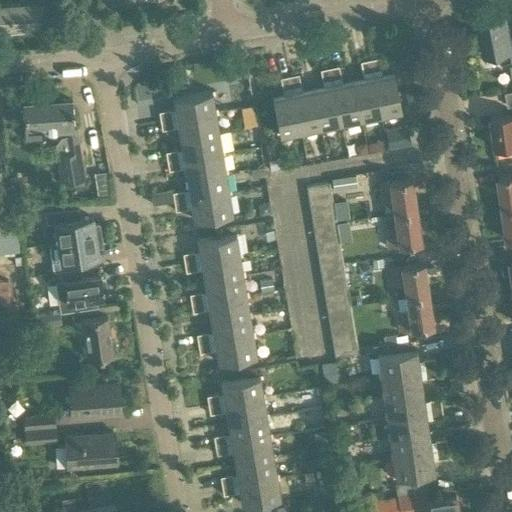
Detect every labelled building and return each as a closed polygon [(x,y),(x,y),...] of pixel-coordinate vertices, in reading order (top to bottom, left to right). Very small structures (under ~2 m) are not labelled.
[(31,0),(31,2),(0,4),(0,26),(9,26),(9,31),(28,30),(28,25),(44,24),(43,2),(56,1),(55,0),(31,0)] [(504,18),(479,23),(486,56),(499,54),(500,63),(511,60),(511,59),(510,51),(511,51),(504,18)] [(377,58),(369,60),(371,71),(380,69),(377,58)] [(369,60),(360,62),(362,73),(371,71),(369,60)] [(338,66),(329,68),(331,79),(340,77),(338,66)] [(329,68),(320,70),(322,81),(331,79),(329,68)] [(381,75),(372,77),(380,117),(383,116),(382,112),(396,109),(397,113),(401,112),(393,72),(392,72),(392,73),(381,75)] [(297,74),(288,76),(291,87),(300,86),(297,74)] [(288,76),(280,78),(282,89),(291,87),(288,76)] [(372,77),(352,81),(360,121),(363,120),(362,116),(376,113),(377,117),(380,117),(372,77)] [(352,81),(332,85),(340,125),(343,124),(342,120),(357,117),(357,121),(360,121),(352,81)] [(332,85),(312,89),(320,129),(323,128),(322,124),(336,121),(337,125),(340,125),(332,85)] [(312,89),(292,93),(300,133),(303,132),(302,128),(316,125),(317,129),(320,129),(312,89)] [(213,90),(172,97),(172,98),(173,97),(177,117),(217,110),(216,108),(213,109),(210,94),(214,94),(213,90)] [(272,96),(271,97),(279,134),(280,134),(280,133),(296,129),(297,133),(300,133),(292,93),(272,97),(272,96)] [(72,99),(22,102),(25,139),(44,137),(44,131),(65,130),(66,137),(59,138),(55,145),(61,185),(84,181),(76,123),(73,123),(72,99)] [(169,109),(158,111),(159,120),(171,118),(169,109)] [(217,110),(177,117),(180,137),(220,131),(220,128),(216,129),(213,114),(217,114),(217,110)] [(511,114),(491,117),(495,148),(511,146),(511,114)] [(171,118),(159,120),(161,129),(173,127),(171,118)] [(220,131),(180,137),(184,158),(224,151),(223,148),(219,149),(217,135),(221,134),(220,131)] [(369,143),(370,151),(382,148),(381,140),(369,143)] [(176,149),(165,151),(166,161),(178,159),(176,149)] [(224,151),(184,158),(187,178),(227,171),(227,169),(223,169),(220,155),(224,154),(224,151)] [(178,159),(166,161),(168,170),(180,168),(178,159)] [(261,168),(251,170),(253,178),(263,176),(261,168)] [(227,171),(187,178),(191,198),(231,191),(230,189),(226,189),(224,175),(228,174),(227,171)] [(511,174),(499,176),(503,208),(511,206),(511,174)] [(23,175),(12,176),(14,205),(25,204),(23,175)] [(410,178),(378,183),(381,203),(393,201),(395,213),(415,210),(410,178)] [(344,180),(332,182),(335,205),(347,203),(344,180)] [(328,182),(306,185),(308,197),(330,193),(328,182)] [(183,190),(172,192),(173,201),(185,199),(183,190)] [(231,191),(191,198),(194,218),(193,218),(193,219),(231,213),(231,212),(230,212),(227,195),(231,195),(231,191)] [(330,193),(308,197),(309,207),(332,204),(330,193)] [(185,199),(173,201),(175,210),(186,208),(185,199)] [(270,212),(268,203),(258,204),(260,214),(270,212)] [(332,204),(309,207),(311,218),(334,214),(332,204)] [(511,206),(503,208),(508,240),(511,239),(511,206)] [(54,224),(56,241),(100,235),(98,223),(92,224),(91,216),(79,217),(77,207),(44,212),(46,225),(54,224)] [(397,225),(384,227),(387,247),(419,242),(415,210),(395,213),(397,225)] [(334,214),(311,218),(313,228),(336,225),(334,214)] [(0,245),(12,245),(11,223),(0,223),(0,245)] [(336,225),(313,228),(314,239),(337,235),(336,225)] [(237,232),(196,238),(196,240),(197,239),(201,259),(241,252),(240,250),(236,251),(234,236),(238,236),(237,232)] [(101,245),(100,235),(56,241),(59,262),(51,263),(52,271),(86,266),(85,256),(97,255),(95,246),(101,245)] [(337,235),(314,239),(316,250),(339,246),(337,235)] [(339,246),(316,250),(318,260),(341,256),(339,246)] [(193,251),(182,253),(183,262),(195,260),(193,251)] [(241,252),(201,259),(204,279),(244,273),(244,270),(240,271),(237,256),(241,256),(241,252)] [(341,256),(318,260),(320,271),(343,267),(341,256)] [(195,260),(183,262),(185,271),(196,269),(195,260)] [(422,262),(390,266),(393,287),(405,285),(407,297),(427,294),(422,262)] [(343,267),(320,271),(321,281),(344,278),(343,267)] [(244,273),(204,279),(208,300),(248,293),(247,290),(243,291),(241,277),(245,276),(244,273)] [(100,274),(54,281),(59,311),(92,306),(91,296),(103,294),(102,291),(105,289),(104,279),(100,277),(100,274)] [(344,278),(321,281),(323,292),(346,288),(344,278)] [(273,288),(271,279),(259,281),(261,290),(273,288)] [(346,288),(323,292),(325,303),(348,299),(346,288)] [(200,291),(189,293),(190,303),(202,301),(200,291)] [(248,293),(208,300),(211,320),(251,313),(251,311),(247,311),(244,297),(248,296),(248,293)] [(409,309),(396,311),(399,331),(431,326),(427,294),(407,297),(409,309)] [(348,299),(325,303),(327,313),(349,309),(348,299)] [(202,301),(190,303),(192,312),(203,310),(202,301)] [(349,309),(327,313),(328,324),(351,320),(349,309)] [(40,328),(60,325),(59,312),(38,315),(40,328)] [(251,313),(211,320),(215,340),(254,333),(254,331),(250,331),(247,317),(251,316),(251,313)] [(106,316),(63,323),(65,334),(83,331),(87,359),(112,355),(106,316)] [(351,320),(328,324),(330,334),(353,330),(351,320)] [(353,330),(330,334),(332,345),(355,341),(353,330)] [(207,332),(195,334),(197,343),(209,341),(207,332)] [(254,333),(215,340),(218,360),(217,360),(217,361),(255,355),(255,354),(254,354),(251,337),(255,337),(254,333)] [(209,341),(197,343),(199,352),(210,350),(209,341)] [(355,341),(332,345),(334,356),(357,352),(355,341)] [(406,341),(379,345),(380,354),(408,350),(406,341)] [(381,372),(377,373),(377,376),(417,370),(414,350),(415,350),(415,349),(408,350),(380,354),(377,354),(377,355),(378,355),(381,372)] [(433,358),(421,360),(423,370),(435,368),(433,358)] [(435,368),(423,370),(424,379),(436,377),(435,368)] [(417,370),(377,376),(378,379),(382,378),(384,392),(380,393),(380,396),(420,390),(417,370)] [(261,374),(220,381),(220,382),(221,382),(225,401),(265,395),(264,392),(260,393),(258,379),(262,378),(261,374)] [(116,381),(68,385),(71,416),(119,411),(116,381)] [(420,390),(380,396),(380,399),(385,398),(387,413),(383,413),(383,417),(423,411),(420,390)] [(217,393),(206,395),(207,404),(219,402),(217,393)] [(265,395),(225,401),(228,422),(268,415),(268,413),(264,413),(261,399),(265,398),(265,395)] [(439,399),(427,401),(429,410),(440,408),(439,399)] [(219,402),(207,404),(209,414),(221,412),(219,402)] [(440,408),(429,410),(430,419),(442,417),(440,408)] [(423,411),(383,417),(383,419),(388,418),(390,433),(386,434),(386,437),(426,431),(423,411)] [(52,413),(22,415),(24,429),(53,427),(52,413)] [(268,415),(228,422),(232,442),(272,435),(271,433),(267,433),(265,419),(269,418),(268,415)] [(53,427),(24,429),(25,443),(54,440),(53,427)] [(57,445),(54,449),(56,464),(59,466),(68,466),(115,462),(112,431),(65,435),(65,436),(62,436),(63,445),(57,445)] [(426,431),(386,437),(386,440),(391,439),(393,453),(388,454),(389,457),(429,451),(426,431)] [(224,434),(213,436),(214,445),(226,443),(224,434)] [(272,435),(232,442),(235,462),(275,455),(275,453),(271,454),(268,439),(272,438),(272,435)] [(445,440),(433,441),(434,450),(446,449),(445,440)] [(226,443),(214,445),(216,454),(227,452),(226,443)] [(446,449),(434,450),(436,459),(448,458),(446,449)] [(429,451),(389,457),(389,460),(394,459),(396,474),(391,474),(392,477),(433,471),(433,470),(432,471),(429,451)] [(275,455),(235,462),(239,482),(278,476),(278,473),(274,473),(272,459),(276,458),(275,455)] [(231,474),(220,476),(221,485),(233,483),(231,474)] [(278,476),(239,482),(242,502),(241,503),(241,504),(279,497),(279,496),(278,496),(275,480),(279,479),(278,476)] [(72,495),(60,497),(62,511),(115,511),(114,503),(110,504),(106,477),(83,481),(87,506),(74,508),(72,495)] [(396,484),(398,495),(419,492),(418,481),(396,484)] [(233,483),(221,485),(223,494),(234,492),(233,483)] [(425,491),(419,492),(398,495),(400,511),(457,511),(455,495),(426,500),(425,491)]
